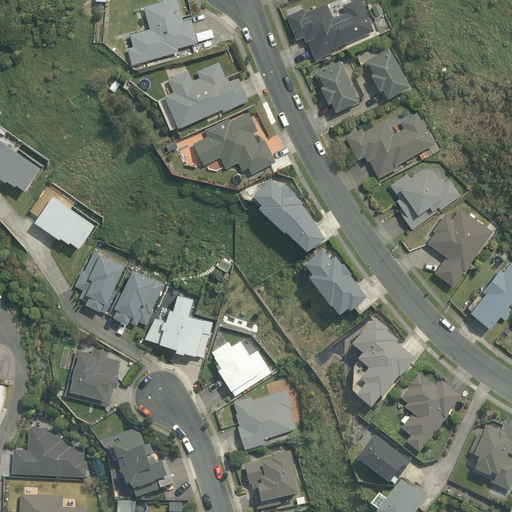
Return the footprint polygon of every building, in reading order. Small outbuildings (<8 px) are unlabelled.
[(177,0),(164,0),(144,6),(150,28),(129,34),(133,45),(127,47),(132,65),(179,52),(178,48),(198,42),(191,18),(184,20),(177,0)] [(374,30),(360,0),(355,0),(342,6),(345,12),(333,17),(326,2),(305,12),(303,8),(285,16),(296,40),(302,37),(305,42),(307,41),(315,61),(335,52),(334,48),(374,30)] [(377,15),(383,12),(378,3),(371,6),(377,15)] [(387,98),(411,85),(391,49),(389,50),(387,47),(362,61),(369,76),(372,75),(380,90),(383,89),(387,98)] [(164,95),(179,128),(222,109),(224,111),(249,100),(238,77),(230,81),(228,75),(225,76),(219,61),(197,71),(199,77),(192,80),(188,69),(167,78),(173,92),(164,95)] [(332,102),(336,111),(359,100),(341,63),(340,64),(339,61),(313,73),(320,89),(322,89),(328,103),(332,102)] [(207,136),(193,142),(203,164),(220,156),(226,168),(238,162),(242,170),(248,167),(250,172),(275,161),(264,139),(257,143),(252,133),(257,130),(249,112),(231,120),(230,117),(205,129),(207,136)] [(362,127),(345,137),(358,159),(365,155),(378,177),(398,166),(397,164),(435,143),(417,112),(400,120),(404,127),(392,133),(384,120),(364,131),(362,127)] [(175,139),(165,144),(169,151),(178,146),(175,139)] [(0,140),(0,179),(2,182),(3,180),(12,186),(13,184),(22,190),(38,168),(0,140)] [(398,209),(411,228),(461,194),(450,177),(443,182),(434,170),(424,167),(412,176),(407,171),(390,184),(399,197),(397,199),(402,206),(398,209)] [(251,196),(259,204),(255,207),(280,232),(282,230),(302,250),(323,239),(306,211),(303,207),(300,204),(302,202),(293,195),(295,194),(283,183),(279,187),(269,178),(251,196)] [(92,224),(51,195),(31,221),(56,239),(57,237),(66,243),(67,241),(76,247),(92,224)] [(463,272),(492,230),(458,207),(452,217),(445,212),(433,230),(434,231),(427,242),(446,255),(434,272),(452,285),(462,271),(463,272)] [(301,262),(309,273),(305,275),(327,304),(328,303),(335,313),(344,306),(346,309),(365,296),(349,274),(350,274),(342,263),(341,264),(334,255),(329,259),(322,248),(301,262)] [(82,269),(75,285),(83,288),(79,296),(87,300),(86,303),(105,313),(117,290),(113,290),(126,263),(101,251),(100,253),(93,251),(85,269),(82,269)] [(511,300),(511,261),(503,272),(499,269),(482,290),(485,292),(469,312),(489,328),(498,316),(505,321),(511,312),(511,309),(508,306),(511,300)] [(153,311),(151,310),(164,284),(163,284),(164,283),(134,269),(115,307),(118,308),(114,317),(128,323),(129,321),(137,324),(139,321),(147,325),(153,311)] [(189,315),(194,298),(179,294),(174,310),(170,309),(167,321),(155,317),(145,338),(177,347),(176,350),(184,352),(184,351),(203,356),(213,321),(189,315)] [(379,399),(397,377),(399,378),(414,360),(394,344),(396,341),(385,332),(387,330),(373,319),(348,347),(359,356),(354,362),(366,371),(356,382),(362,386),(352,398),(368,410),(378,398),(379,399)] [(230,389),(233,395),(270,372),(256,350),(247,356),(237,340),(230,345),(227,341),(211,352),(213,356),(212,356),(216,364),(214,365),(216,369),(215,369),(228,390),(230,389)] [(64,395),(108,406),(113,387),(116,388),(119,376),(116,375),(120,360),(107,356),(109,350),(93,347),(91,352),(76,348),(64,395)] [(405,442),(419,454),(449,416),(447,415),(461,397),(441,381),(437,387),(416,370),(403,387),(408,390),(401,398),(408,404),(404,409),(411,415),(401,427),(410,435),(405,442)] [(237,426),(243,449),(265,442),(263,438),(295,428),(289,409),(292,408),(286,389),(251,400),(250,396),(232,401),(236,413),(234,414),(238,426),(237,426)] [(488,482),(509,492),(511,485),(511,428),(503,425),(500,431),(487,425),(483,433),(479,432),(469,454),(474,456),(472,461),(477,463),(473,470),(489,478),(488,482)] [(13,450),(12,474),(86,477),(86,461),(84,461),(84,447),(70,446),(71,443),(60,442),(60,433),(47,432),(47,429),(29,428),(27,451),(13,450)] [(131,484),(136,497),(173,484),(165,460),(158,463),(156,456),(153,457),(152,454),(155,453),(151,444),(146,445),(142,435),(131,430),(117,435),(119,442),(108,446),(113,461),(117,460),(121,470),(119,470),(125,486),(131,484)] [(375,436),(357,459),(389,484),(398,473),(401,475),(410,463),(375,436)] [(282,504),(281,498),(298,494),(294,476),(295,476),(294,467),(290,450),(271,454),(272,458),(244,464),(248,485),(254,484),(258,508),(264,507),(282,504)] [(376,511),(415,511),(428,496),(416,486),(413,490),(401,481),(376,511)] [(87,511),(87,508),(62,507),(63,497),(21,495),(20,511),(87,511)] [(118,500),(117,511),(134,511),(135,501),(118,500)]
